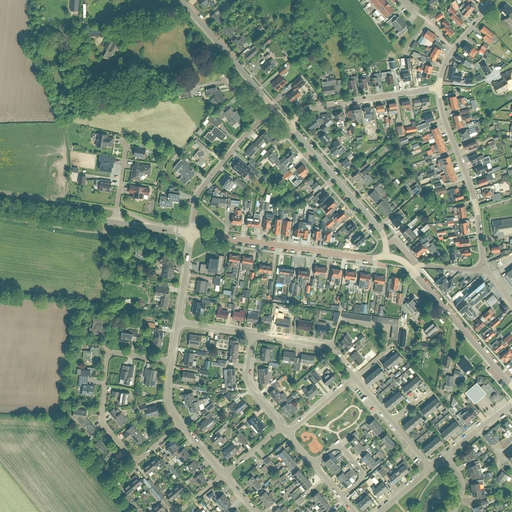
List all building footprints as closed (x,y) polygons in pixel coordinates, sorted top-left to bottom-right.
[(78,11),(79,0),(71,0),(70,10),(78,11)] [(377,0),(372,5),(376,10),(378,8),(385,1),(384,0),(377,0)] [(376,10),(381,14),(390,6),(386,1),(385,1),(378,8),(376,10)] [(471,3),(470,5),(468,4),(467,5),(463,2),(461,5),(470,13),(474,8),(475,6),(471,3)] [(219,12),(216,15),(215,13),(211,16),(215,21),(224,13),(230,8),(227,4),(221,9),(219,11),(219,12)] [(511,8),(510,6),(509,7),(506,4),(499,11),(506,17),(502,21),(511,30),(511,8)] [(466,17),(470,13),(461,5),(459,8),(462,10),(461,13),(466,17)] [(390,6),(381,14),(385,19),(394,11),(390,6)] [(455,14),(457,12),(455,10),(450,7),(447,11),(448,11),(447,13),(451,16),(450,17),(459,26),(463,21),(455,14)] [(441,12),(434,17),(437,21),(444,17),(441,12)] [(227,16),(224,13),(215,21),(219,25),(223,22),(221,20),(224,18),(225,19),(227,16)] [(391,23),(395,27),(403,20),(399,16),(397,17),(394,15),(386,22),(389,26),(391,23)] [(271,24),(266,18),(262,21),(267,27),(271,24)] [(403,20),(395,27),(399,31),(396,34),(399,37),(407,29),(405,27),(407,25),(403,20)] [(444,26),(442,29),(444,31),(443,32),(446,35),(447,34),(450,36),(454,32),(448,27),(450,24),(445,20),(441,23),(444,26)] [(230,25),(228,28),(226,25),(222,29),(226,33),(235,25),(232,22),(229,24),(230,25)] [(234,35),(232,33),(235,30),(236,31),(239,29),(235,25),(226,33),(230,38),(234,35)] [(483,38),(489,43),(490,42),(493,38),(491,36),(493,34),(490,31),(484,26),(480,30),(485,34),(483,38)] [(427,31),(423,36),(432,42),(436,36),(428,30),(427,30),(426,29),(426,30),(427,31)] [(241,38),(238,40),(237,38),(233,41),(237,46),(246,38),(243,34),(240,37),(241,38)] [(421,35),(417,42),(422,45),(426,39),(421,35)] [(272,37),(264,44),(267,46),(274,40),(272,37)] [(245,47),(243,45),(248,40),(246,38),(237,46),(241,51),(245,47)] [(109,61),(115,50),(118,51),(120,47),(118,45),(109,40),(105,48),(107,49),(103,57),(109,61)] [(248,59),(258,51),(260,49),(254,42),(253,43),(249,47),(244,51),(246,54),(245,55),(248,59)] [(461,49),(465,52),(463,54),(463,55),(466,56),(468,54),(473,58),(478,51),(473,47),(466,43),(461,49)] [(427,51),(428,51),(429,52),(430,50),(438,55),(441,50),(435,46),(434,49),(431,47),(430,49),(429,48),(427,51)] [(425,55),(429,57),(435,61),(438,55),(430,50),(429,52),(428,51),(425,55)] [(458,54),(455,59),(463,64),(464,63),(469,67),(471,64),(458,54)] [(266,73),(274,67),(269,61),(261,68),(266,73)] [(491,73),(485,62),(480,64),(486,75),(491,73)] [(424,70),(424,71),(431,72),(432,66),(422,64),(421,68),(418,67),(418,69),(422,70),(424,70)] [(284,66),(278,71),(281,75),(287,70),(284,66)] [(462,74),(457,73),(458,69),(455,68),(456,68),(450,67),(448,80),(454,81),(460,82),(461,78),(462,74)] [(498,81),(493,84),(498,94),(508,88),(509,89),(511,87),(511,70),(511,69),(501,75),(504,79),(501,81),(501,82),(499,83),(498,81)] [(409,70),(402,71),(403,76),(402,76),(403,81),(411,80),(410,75),(409,70)] [(392,71),(382,73),(382,77),(386,76),(387,84),(393,83),(392,75),(392,71)] [(374,74),(374,77),(371,78),(372,86),(379,86),(378,81),(381,81),(380,73),(374,74)] [(368,74),(362,75),(363,79),(359,79),(361,88),(367,87),(366,82),(369,82),(368,74)] [(280,76),(271,83),(277,90),(286,82),(280,76)] [(350,76),(351,80),(348,80),(349,89),(355,88),(355,84),(358,83),(356,76),(350,76)] [(292,102),(301,95),(297,90),(305,83),(300,77),(292,83),(294,86),(292,88),(294,90),(287,96),(292,102)] [(322,82),(323,87),(324,94),(335,92),(333,82),(336,82),(335,77),(329,78),(329,81),(322,82)] [(216,87),(206,89),(207,95),(215,93),(215,94),(216,95),(213,97),(219,104),(222,101),(225,98),(220,92),(220,90),(217,90),(216,87)] [(190,88),(179,90),(181,96),(184,95),(184,97),(191,95),(190,88)] [(427,104),(430,104),(429,97),(422,99),(414,101),(415,106),(418,105),(423,104),(423,106),(422,106),(423,109),(428,108),(427,104)] [(402,102),(403,108),(407,107),(408,110),(411,110),(410,106),(411,106),(410,100),(402,102)] [(466,103),(466,100),(451,103),(452,109),(458,108),(458,105),(464,103),(466,103)] [(397,108),(396,103),(389,104),(390,108),(389,108),(390,114),(398,112),(397,108)] [(384,105),(377,106),(378,112),(378,114),(381,113),(382,115),(384,114),(385,114),(384,110),(385,110),(384,105)] [(364,108),(365,118),(372,117),(371,114),(371,112),(372,112),(371,107),(364,108)] [(221,109),(215,114),(219,118),(220,120),(226,115),(228,117),(226,119),(232,126),(236,122),(235,122),(237,120),(238,121),(242,117),(239,113),(238,114),(236,111),(234,113),(230,108),(224,114),(222,112),(223,111),(221,109)] [(352,119),(355,118),(355,121),(360,121),(360,122),(363,122),(362,116),(359,116),(358,109),(351,110),(352,119)] [(213,112),(207,119),(209,121),(215,126),(210,133),(208,132),(204,137),(212,142),(216,137),(222,141),(226,135),(217,128),(220,125),(216,121),(219,118),(215,114),(213,112)] [(335,113),(333,113),(334,121),(336,120),(336,121),(337,125),(343,124),(343,120),(345,120),(344,116),(343,116),(342,112),(335,113)] [(424,117),(419,119),(420,121),(425,119),(427,122),(435,119),(433,113),(424,116),(424,117)] [(321,118),(326,123),(328,121),(330,120),(331,119),(330,114),(321,115),(321,118)] [(307,125),(312,129),(318,124),(317,123),(318,121),(319,122),(322,120),(318,116),(314,120),(314,119),(307,125)] [(470,120),(469,120),(472,120),(471,117),(464,119),(456,122),(457,128),(464,126),(462,120),(465,119),(466,122),(470,120)] [(404,135),(403,124),(396,125),(397,136),(404,135)] [(327,127),(325,125),(320,129),(322,131),(317,136),(320,139),(321,139),(325,143),(330,139),(324,133),(326,132),(324,130),(327,127)] [(433,132),(428,134),(425,135),(423,136),(419,137),(420,140),(427,138),(434,135),(440,133),(438,127),(432,129),(433,132)] [(467,129),(459,132),(462,141),(470,138),(470,137),(476,134),(476,132),(474,127),(469,129),(467,130),(467,129)] [(260,137),(256,142),(260,146),(264,142),(266,144),(272,139),(265,132),(260,137)] [(96,146),(104,147),(104,145),(112,146),(114,138),(107,137),(108,135),(98,133),(96,146)] [(428,141),(430,139),(435,138),(436,141),(442,138),(440,133),(434,135),(427,138),(428,141)] [(407,136),(400,139),(402,145),(409,142),(407,136)] [(437,144),(433,145),(430,146),(431,150),(432,149),(438,147),(445,144),(442,138),(436,141),(437,144)] [(206,147),(197,140),(198,140),(196,139),(194,141),(196,143),(199,146),(198,148),(199,149),(193,157),(198,161),(196,163),(201,167),(205,161),(210,154),(204,150),(206,147)] [(475,140),(471,142),(464,144),(466,150),(469,148),(471,152),(477,149),(479,148),(478,144),(477,145),(475,140)] [(335,156),(338,153),(340,155),(345,151),(342,147),(339,150),(337,147),(339,145),(341,144),(339,143),(337,141),(333,144),(335,146),(330,150),(335,156)] [(260,146),(256,142),(254,144),(253,143),(245,152),(250,157),(258,148),(261,151),(263,148),(260,146)] [(139,157),(143,158),(144,157),(145,150),(148,150),(149,144),(139,143),(139,147),(136,147),(134,156),(139,157)] [(432,152),(439,149),(441,153),(447,150),(445,144),(438,147),(432,149),(431,150),(432,152)] [(264,154),(263,156),(265,158),(265,159),(267,157),(273,164),(274,162),(276,164),(280,160),(272,152),(270,155),(269,154),(275,148),(273,146),(264,154)] [(294,160),(292,158),(295,156),(290,150),(284,155),(285,156),(280,160),(276,164),(281,170),(285,167),(284,165),(289,161),(291,162),(294,160)] [(344,160),(341,163),(345,168),(351,163),(349,161),(352,158),(354,157),(352,154),(350,152),(348,153),(343,158),(344,160)] [(480,159),(482,164),(489,161),(490,161),(488,156),(484,158),(483,155),(478,157),(477,154),(468,157),(471,163),(479,160),(480,159)] [(102,160),(100,170),(111,172),(112,161),(109,161),(110,157),(100,156),(99,160),(102,160)] [(435,168),(434,168),(435,168),(445,164),(451,162),(449,156),(443,158),(438,160),(437,163),(436,164),(437,166),(435,167),(435,168)] [(181,159),(173,169),(182,176),(179,180),(184,184),(188,178),(190,180),(194,175),(187,168),(189,166),(181,159)] [(239,160),(235,164),(234,165),(232,168),(234,169),(233,170),(237,172),(244,177),(251,169),(244,164),(242,163),(242,162),(239,160)] [(488,169),(486,164),(490,163),(489,161),(482,164),(483,165),(474,169),(476,174),(486,170),(488,174),(493,172),(491,168),(488,169)] [(442,169),(442,168),(446,167),(447,170),(454,168),(451,162),(445,164),(435,168),(436,172),(439,170),(442,169)] [(142,166),(133,165),(131,179),(139,180),(140,177),(144,174),(144,171),(150,172),(151,166),(142,165),(142,166)] [(297,179),(293,182),(296,186),(305,179),(304,178),(307,175),(305,172),(307,170),(303,165),(297,170),(294,172),(296,174),(298,172),(301,175),(297,179)] [(358,172),(352,177),(357,181),(366,174),(372,168),(370,166),(361,173),(359,170),(357,172),(358,172)] [(251,171),(257,175),(260,172),(254,167),(251,171)] [(444,174),(441,176),(442,179),(450,176),(456,174),(454,168),(447,170),(444,171),(445,174),(444,174)] [(293,174),(290,171),(290,170),(283,176),(286,179),(288,178),(293,174)] [(485,177),(478,180),(480,186),(485,184),(486,184),(487,183),(488,183),(489,182),(489,180),(493,178),(491,173),(488,174),(485,176),(485,177)] [(366,174),(357,181),(361,186),(366,182),(367,184),(373,179),(369,175),(368,175),(366,174)] [(446,180),(450,179),(452,182),(458,180),(456,174),(450,176),(442,179),(443,182),(447,180),(446,180)] [(220,184),(226,189),(229,191),(235,183),(232,181),(226,176),(220,184)] [(241,176),(239,179),(249,186),(251,183),(241,176)] [(99,186),(99,190),(110,192),(111,181),(100,180),(96,179),(95,186),(99,186)] [(311,179),(307,182),(311,187),(315,192),(321,186),(317,182),(315,183),(311,179)] [(376,189),(373,191),(369,195),(378,204),(384,199),(382,197),(386,193),(380,186),(382,184),(380,181),(374,187),(376,189)] [(417,183),(411,188),(416,195),(422,189),(417,183)] [(492,195),(492,198),(500,196),(499,193),(494,194),(493,191),(491,192),(490,189),(491,188),(490,185),(482,188),(483,190),(482,191),(484,197),(492,195)] [(130,186),(129,192),(134,193),(133,197),(143,198),(144,194),(149,195),(150,189),(145,188),(145,187),(135,186),(130,186)] [(179,195),(174,194),(175,188),(170,187),(168,197),(161,196),(159,205),(171,206),(172,202),(178,203),(179,195)] [(453,201),(456,200),(464,198),(462,192),(460,193),(458,187),(450,190),(453,201)] [(215,191),(217,192),(216,197),(212,197),(211,204),(218,205),(220,195),(222,192),(217,188),(215,191)] [(312,200),(315,204),(317,202),(319,204),(323,202),(326,199),(325,199),(329,195),(325,191),(317,197),(316,196),(312,200)] [(223,192),(222,192),(220,195),(218,205),(225,206),(226,199),(223,198),(223,192)] [(323,207),(322,208),(327,213),(327,216),(329,218),(334,214),(330,209),(336,204),(332,199),(328,202),(325,204),(323,206),(323,207)] [(387,206),(382,200),(384,199),(378,204),(377,205),(382,211),(390,204),(387,206)] [(391,211),(390,209),(392,207),(393,209),(396,207),(393,204),(391,206),(390,204),(382,211),(386,215),(391,211)] [(324,223),(325,224),(327,226),(330,229),(346,215),(342,210),(338,214),(338,213),(331,219),(331,218),(324,223)] [(395,214),(397,217),(391,221),(396,227),(402,223),(400,221),(405,216),(399,210),(395,214)] [(434,221),(441,214),(438,211),(436,214),(434,212),(430,217),(434,221)] [(254,219),(252,227),(257,228),(257,227),(259,228),(260,220),(261,216),(260,216),(260,214),(255,213),(254,219)] [(264,218),(263,228),(269,229),(271,219),(273,219),(273,214),(266,213),(266,218),(264,218)] [(299,234),(301,235),(303,222),(302,222),(302,221),(303,221),(303,218),(300,217),(299,222),(300,223),(299,228),(295,228),(294,236),(298,236),(299,234)] [(279,234),(280,221),(281,219),(276,218),(275,224),(273,224),(272,233),(279,234)] [(511,218),(492,221),(494,236),(511,233),(511,218)] [(289,235),(291,221),(284,220),(282,229),(283,229),(282,234),(289,235)] [(349,225),(345,227),(344,226),(340,230),(342,232),(344,230),(346,233),(348,231),(350,233),(357,227),(352,222),(349,225)] [(402,233),(405,238),(413,231),(411,229),(413,227),(410,223),(404,227),(406,229),(402,233)] [(415,234),(413,231),(405,238),(409,242),(413,238),(415,240),(421,235),(417,231),(415,234)] [(358,236),(351,242),(353,245),(355,243),(357,246),(360,243),(361,244),(363,242),(363,241),(366,238),(366,237),(364,235),(364,236),(362,233),(358,236)] [(435,249),(436,247),(434,245),(432,242),(430,244),(425,238),(412,250),(418,257),(428,249),(431,252),(435,249)] [(144,244),(142,249),(151,253),(153,248),(144,244)] [(462,249),(454,250),(449,250),(450,259),(454,259),(454,257),(467,256),(467,255),(471,255),(470,249),(462,250),(462,249)] [(227,266),(230,267),(233,267),(235,255),(230,254),(229,262),(227,262),(227,266)] [(174,263),(165,255),(159,261),(165,267),(164,272),(163,272),(162,277),(172,278),(173,269),(170,267),(174,263)] [(201,264),(200,272),(206,273),(207,269),(209,269),(209,268),(212,268),(212,269),(213,269),(214,269),(217,269),(217,270),(222,271),(224,256),(219,255),(219,259),(210,258),(209,265),(201,264)] [(264,276),(264,280),(266,280),(267,277),(268,273),(271,273),(272,266),(266,265),(265,272),(264,276)] [(321,285),(322,280),(323,276),(326,276),(327,268),(321,267),(319,280),(318,288),(323,289),(323,286),(321,285)] [(277,277),(276,283),(283,284),(283,279),(284,279),(284,275),(285,268),(281,268),(280,274),(278,274),(277,277)] [(503,275),(504,276),(503,277),(511,287),(511,268),(507,273),(507,274),(506,275),(505,273),(503,275)] [(305,284),(306,279),(309,279),(310,272),(304,271),(302,285),(302,288),(305,288),(305,284)] [(354,292),(356,292),(356,289),(357,285),(355,285),(353,284),(353,280),(355,280),(357,272),(351,271),(349,283),(349,287),(349,288),(349,289),(348,291),(354,292)] [(443,275),(435,282),(445,294),(449,291),(457,285),(451,278),(448,281),(443,275)] [(222,279),(221,279),(221,278),(214,277),(213,285),(220,286),(220,281),(222,282),(222,279)] [(389,279),(388,282),(386,297),(391,298),(391,294),(390,294),(391,290),(394,290),(394,291),(396,291),(397,289),(398,285),(399,282),(398,282),(399,278),(392,277),(392,279),(389,279)] [(208,282),(205,281),(197,280),(196,290),(203,291),(203,292),(206,293),(208,282)] [(463,312),(464,314),(471,308),(470,306),(481,296),(489,289),(483,282),(455,306),(461,313),(463,312)] [(156,287),(155,295),(160,295),(160,298),(161,298),(159,307),(167,308),(168,301),(167,301),(168,296),(169,296),(169,294),(168,294),(169,288),(156,287)] [(498,300),(493,294),(485,301),(491,307),(498,300)] [(409,311),(412,309),(418,303),(415,299),(415,297),(414,296),(413,296),(406,302),(406,303),(405,304),(405,305),(409,311)] [(199,314),(200,307),(204,308),(205,303),(194,302),(192,313),(199,314)] [(282,305),(276,304),(276,303),(274,313),(274,314),(278,315),(279,308),(282,309),(282,305)] [(218,309),(216,316),(227,318),(228,311),(221,310),(222,306),(217,305),(217,309),(218,309)] [(472,308),(471,308),(464,314),(470,321),(477,315),(471,309),(472,308)] [(241,312),(234,311),(233,319),(243,320),(245,311),(241,310),(241,312)] [(259,312),(254,312),(252,311),(249,310),(248,313),(247,321),(257,322),(259,312)] [(484,324),(483,322),(491,315),(487,311),(481,316),(482,317),(478,320),(478,321),(472,326),(477,330),(484,324)] [(272,317),(271,317),(271,316),(268,315),(268,316),(262,316),(261,323),(271,324),(272,317)] [(290,319),(277,317),(276,325),(289,327),(290,319)] [(89,331),(100,333),(100,334),(104,335),(105,325),(106,326),(107,322),(97,320),(97,319),(94,318),(92,328),(90,328),(89,331)] [(391,318),(390,324),(392,326),(392,327),(397,327),(399,319),(391,318)] [(490,325),(492,328),(500,321),(497,318),(490,325)] [(311,322),(299,320),(298,328),(305,330),(310,331),(311,322)] [(425,329),(423,330),(426,334),(429,336),(438,328),(432,322),(425,329)] [(330,326),(317,324),(316,332),(329,334),(330,326)] [(153,342),(154,342),(154,345),(161,346),(163,331),(161,331),(162,328),(155,327),(155,330),(156,331),(155,337),(154,336),(153,342)] [(482,337),(486,341),(495,334),(491,329),(491,330),(489,328),(482,333),(484,335),(482,337)] [(120,341),(131,343),(132,336),(136,337),(137,331),(129,330),(128,333),(121,332),(120,341)] [(201,336),(190,334),(188,343),(199,345),(201,337),(204,338),(204,336),(201,336)] [(345,337),(338,343),(346,351),(353,345),(351,342),(352,340),(347,334),(344,336),(345,337)] [(497,340),(491,345),(493,347),(492,348),(496,352),(504,346),(504,347),(511,340),(511,335),(510,334),(504,340),(505,341),(503,342),(502,339),(500,341),(499,341),(498,342),(497,340)] [(229,345),(231,345),(230,352),(237,353),(238,344),(237,344),(237,341),(230,340),(229,345)] [(274,346),(268,345),(267,348),(262,348),(261,359),(269,361),(271,349),(273,349),(274,346)] [(99,348),(91,347),(90,351),(86,350),(83,350),(83,358),(89,359),(89,362),(92,362),(97,363),(99,348)] [(511,353),(511,351),(509,348),(506,351),(505,350),(499,356),(503,360),(505,362),(511,357),(510,355),(511,353)] [(186,351),(184,363),(192,365),(194,353),(186,351)] [(294,361),(295,357),(296,353),(284,351),(283,360),(294,361)] [(356,351),(350,356),(358,365),(363,360),(356,351)] [(236,362),(237,353),(230,352),(228,361),(236,362)] [(397,352),(392,356),(397,362),(402,358),(397,352)] [(298,358),(298,363),(297,363),(296,370),(296,372),(299,372),(299,370),(300,370),(301,362),(313,364),(314,356),(302,354),(301,358),(298,358)] [(370,354),(365,359),(368,362),(373,358),(370,354)] [(392,356),(387,360),(392,366),(397,362),(392,356)] [(452,357),(445,356),(443,368),(450,369),(452,357)] [(464,358),(457,364),(465,372),(472,366),(464,358)] [(382,364),(387,370),(392,366),(387,360),(382,364)] [(129,371),(127,371),(128,366),(125,366),(124,370),(122,370),(120,379),(124,379),(123,384),(129,385),(131,377),(132,378),(134,366),(130,366),(129,371)] [(259,368),(260,382),(269,381),(268,367),(259,368)] [(384,373),(379,367),(374,371),(379,377),(381,379),(382,377),(382,376),(385,373),(384,373)] [(144,376),(147,377),(145,384),(155,386),(156,380),(155,380),(156,370),(145,368),(144,376)] [(227,369),(224,370),(224,378),(228,378),(235,378),(235,369),(227,369)] [(321,378),(317,373),(315,370),(314,370),(313,369),(310,372),(318,381),(319,380),(321,378)] [(335,378),(330,372),(328,370),(325,373),(326,375),(322,379),(327,385),(335,378)] [(183,371),(182,379),(189,380),(189,382),(194,383),(195,378),(194,377),(194,373),(183,371)] [(374,371),(369,375),(374,381),(376,383),(378,381),(376,380),(379,377),(374,371)] [(310,372),(307,375),(309,378),(308,379),(314,385),(318,381),(310,372)] [(371,384),(374,381),(369,375),(364,379),(369,385),(370,385),(371,387),(373,385),(371,384)] [(447,375),(446,385),(444,385),(444,390),(452,391),(452,386),(453,386),(453,376),(447,375)] [(270,383),(272,385),(279,380),(280,378),(278,376),(275,378),(270,383)] [(417,376),(412,380),(417,386),(422,382),(417,376)] [(228,387),(236,387),(235,378),(228,378),(224,378),(225,387),(228,387)] [(78,386),(83,386),(82,393),(92,395),(93,385),(87,384),(87,380),(79,379),(78,386)] [(412,380),(407,384),(412,390),(417,386),(412,380)] [(477,383),(466,392),(474,402),(484,393),(491,402),(492,401),(496,402),(501,397),(500,396),(501,396),(495,389),(494,390),(488,382),(485,385),(484,384),(480,387),(477,383)] [(404,384),(405,385),(402,388),(407,394),(412,390),(407,384),(406,383),(404,384)] [(314,385),(308,390),(306,388),(304,387),(302,389),(302,390),(304,393),(310,399),(319,391),(314,385)] [(282,392),(281,394),(275,388),(269,393),(277,402),(279,400),(281,401),(282,401),(287,398),(287,396),(284,393),(282,392)] [(112,395),(120,396),(119,402),(127,403),(129,393),(121,391),(120,392),(113,391),(112,395)] [(399,391),(394,395),(399,401),(404,397),(399,391)] [(185,404),(188,403),(199,400),(198,397),(196,397),(194,398),(194,397),(192,392),(183,395),(185,404)] [(294,398),(296,396),(297,394),(295,392),(292,395),(286,400),(288,402),(294,398)] [(394,395),(389,399),(394,405),(399,401),(394,395)] [(436,398),(431,402),(436,408),(441,404),(436,398)] [(203,399),(199,400),(188,403),(191,412),(201,410),(199,404),(199,403),(200,403),(201,404),(204,403),(203,399)] [(228,406),(232,411),(235,409),(238,413),(247,405),(242,399),(237,403),(235,400),(228,406)] [(384,403),(387,406),(389,409),(394,405),(389,399),(384,403)] [(214,401),(205,408),(208,411),(210,409),(215,405),(215,406),(217,404),(214,401)] [(431,402),(426,406),(431,412),(436,408),(431,402)] [(295,412),(297,410),(297,409),(298,407),(296,406),(295,406),(294,407),(291,403),(289,405),(287,403),(281,407),(289,417),(295,412)] [(468,409),(465,411),(472,419),(476,415),(473,411),(475,409),(470,403),(466,407),(468,409)] [(147,408),(145,404),(139,406),(141,412),(145,411),(147,417),(158,413),(156,405),(147,408)] [(426,416),(431,412),(426,406),(421,410),(426,416)] [(121,412),(120,412),(118,409),(115,411),(113,408),(109,412),(112,416),(113,416),(121,426),(127,420),(121,412)] [(79,419),(85,426),(84,427),(89,434),(95,429),(85,417),(86,410),(74,409),(73,417),(79,417),(79,419)] [(461,411),(457,415),(462,421),(464,419),(467,423),(472,419),(465,411),(463,413),(461,411)] [(203,423),(200,426),(204,431),(210,426),(211,427),(216,423),(211,417),(212,415),(209,412),(205,416),(207,418),(202,422),(203,423)] [(418,413),(413,417),(418,423),(423,419),(418,413)] [(247,421),(250,425),(251,424),(258,432),(265,426),(262,423),(255,415),(247,421)] [(413,417),(408,421),(413,427),(418,423),(413,417)] [(368,424),(372,429),(378,424),(374,419),(368,424)] [(511,424),(508,420),(501,426),(511,437),(511,436),(511,424)] [(216,445),(220,441),(222,444),(228,439),(225,436),(223,438),(218,432),(220,431),(219,430),(224,427),(228,424),(226,421),(222,425),(222,424),(214,431),(216,434),(211,439),(216,445)] [(408,421),(403,425),(408,431),(413,427),(408,421)] [(455,421),(450,425),(455,431),(460,427),(455,421)] [(239,434),(246,442),(246,441),(240,433),(241,432),(239,430),(242,428),(245,426),(243,423),(240,426),(237,429),(238,429),(236,431),(239,434)] [(372,429),(376,434),(382,429),(378,424),(372,429)] [(127,431),(123,435),(128,440),(131,437),(138,445),(145,439),(133,425),(126,431),(127,431)] [(450,425),(445,429),(450,435),(455,431),(450,425)] [(445,440),(450,435),(445,429),(440,434),(445,440)] [(349,442),(353,447),(359,441),(354,436),(358,434),(356,431),(350,436),(353,438),(349,442)] [(491,445),(497,442),(499,441),(497,435),(493,436),(489,431),(483,436),(491,445)] [(243,444),(246,442),(239,434),(236,436),(243,444)] [(380,439),(384,444),(391,439),(386,434),(380,439)] [(437,436),(432,440),(437,446),(442,442),(437,436)] [(94,444),(99,450),(100,449),(104,453),(102,457),(107,460),(112,450),(108,448),(108,447),(105,444),(100,439),(94,444)] [(384,444),(389,449),(395,444),(391,439),(384,444)] [(432,440),(427,444),(433,450),(437,446),(432,440)] [(361,448),(363,451),(369,447),(367,444),(364,446),(363,446),(359,441),(353,447),(357,452),(361,448)] [(165,454),(163,456),(168,462),(174,457),(171,454),(179,447),(174,442),(166,449),(170,454),(168,457),(165,454)] [(232,444),(222,452),(227,458),(232,454),(233,455),(238,451),(232,444)] [(428,455),(433,450),(427,444),(422,448),(428,455)] [(279,453),(276,456),(278,458),(280,456),(282,459),(288,454),(284,449),(283,449),(280,446),(276,449),(279,453)] [(181,450),(179,447),(171,454),(174,457),(176,455),(181,462),(190,454),(184,448),(181,450)] [(362,457),(366,462),(372,457),(367,452),(370,449),(369,447),(363,451),(366,454),(362,457)] [(480,451),(477,453),(473,449),(464,456),(468,461),(472,457),(474,459),(482,453),(480,451)] [(487,455),(490,458),(492,457),(494,459),(496,458),(493,454),(494,454),(492,451),(487,455)] [(324,462),(328,467),(342,455),(340,453),(335,458),(333,460),(330,457),(324,462)] [(284,461),(286,464),(292,459),(288,454),(282,459),(279,461),(281,463),(282,462),(284,461)] [(341,469),(336,464),(338,462),(339,462),(344,458),(342,455),(328,467),(333,472),(334,471),(336,473),(341,469)] [(160,460),(157,457),(150,462),(155,468),(158,465),(160,468),(165,463),(162,459),(160,460)] [(265,459),(265,458),(273,467),(275,465),(268,457),(265,459)] [(381,462),(379,460),(379,459),(376,461),(372,457),(366,462),(370,467),(374,464),(376,466),(381,462)] [(272,467),(273,467),(265,458),(263,460),(273,472),(275,470),(272,467)] [(297,464),(292,459),(286,464),(283,466),(285,468),(288,466),(291,469),(297,464)] [(189,469),(193,474),(199,469),(197,467),(199,465),(194,460),(188,465),(190,468),(189,469)] [(468,467),(470,472),(478,470),(481,469),(478,460),(472,462),(473,465),(468,467)] [(409,470),(406,468),(407,467),(408,465),(405,461),(403,461),(397,467),(404,475),(409,470)] [(156,470),(155,468),(150,462),(143,468),(148,474),(152,471),(154,472),(156,470)] [(397,470),(394,473),(399,479),(404,475),(397,467),(395,465),(394,467),(397,470)] [(381,467),(377,471),(381,475),(382,476),(386,473),(381,467)] [(343,471),(342,472),(341,469),(336,473),(338,475),(336,477),(341,482),(354,470),(352,468),(347,472),(345,474),(343,471)] [(203,474),(199,469),(193,474),(195,476),(193,478),(198,484),(205,478),(202,475),(203,474)] [(291,480),(292,479),(294,477),(297,480),(303,474),(299,469),(293,475),(289,478),(291,480)] [(390,473),(387,475),(394,483),(399,479),(394,473),(391,469),(388,471),(390,473)] [(478,470),(470,472),(472,478),(477,476),(478,479),(483,477),(483,479),(491,477),(494,476),(492,471),(489,473),(489,472),(483,474),(483,473),(482,473),(482,472),(482,471),(482,470),(481,469),(480,469),(478,470)] [(354,470),(341,482),(345,487),(351,481),(352,482),(355,480),(352,476),(356,472),(354,470)] [(495,480),(501,485),(508,476),(502,471),(495,480)] [(295,484),(299,482),(301,485),(307,479),(303,474),(297,480),(294,483),(295,484)] [(133,481),(131,483),(136,489),(142,483),(136,475),(131,478),(133,481)] [(246,481),(250,486),(260,478),(258,476),(255,479),(252,476),(250,477),(248,479),(246,481)] [(260,478),(250,486),(255,491),(260,486),(259,484),(262,480),(260,477),(260,478)] [(312,484),(307,479),(301,485),(305,490),(312,484)] [(471,484),(471,490),(484,488),(483,482),(482,479),(476,480),(476,483),(471,484)] [(379,484),(378,482),(377,482),(376,481),(375,480),(374,481),(383,492),(388,488),(383,482),(379,484)] [(371,483),(374,485),(373,485),(375,488),(373,490),(378,497),(383,492),(374,481),(371,483)] [(135,502),(130,496),(132,494),(131,493),(136,489),(131,483),(124,489),(127,492),(123,495),(131,505),(134,503),(133,503),(135,502)] [(180,484),(173,489),(178,495),(185,489),(180,484)] [(485,497),(484,494),(484,488),(471,490),(472,496),(478,495),(479,498),(485,497)] [(173,489),(169,493),(168,491),(165,494),(166,495),(171,501),(178,495),(173,489)] [(259,496),(264,502),(274,493),(272,491),(268,494),(265,491),(259,496)] [(213,492),(207,496),(210,500),(212,498),(218,506),(227,499),(224,494),(219,497),(216,494),(216,495),(213,492)] [(312,497),(316,502),(322,497),(318,492),(312,497)] [(274,501),(271,498),(274,496),(272,494),(274,493),(264,502),(268,506),(274,501)] [(362,495),(360,497),(368,505),(373,501),(367,495),(364,497),(362,495)] [(316,502),(313,505),(315,507),(318,504),(320,507),(326,502),(322,497),(316,502)] [(358,498),(360,501),(357,503),(363,509),(368,505),(360,497),(358,498)] [(227,499),(218,506),(222,511),(226,511),(229,511),(226,508),(231,504),(227,499)] [(473,507),(475,511),(478,511),(484,509),(482,506),(488,502),(486,499),(483,499),(477,502),(479,504),(473,507)] [(319,511),(322,509),(324,511),(331,507),(326,502),(320,507),(317,510),(319,511)] [(159,503),(153,509),(155,511),(160,511),(164,509),(159,503)]
